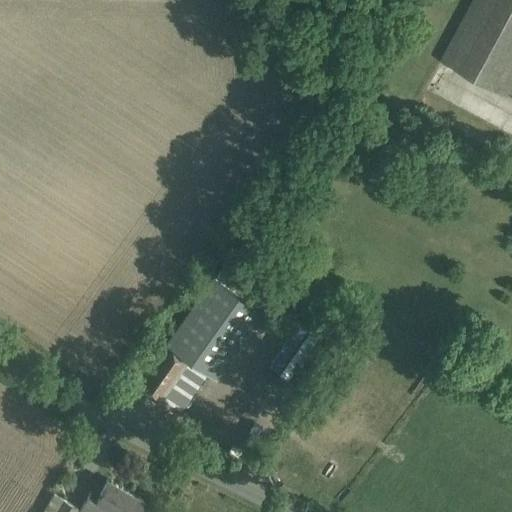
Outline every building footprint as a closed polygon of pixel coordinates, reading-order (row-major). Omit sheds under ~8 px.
[(511,88),(511,0),(472,0),(441,59),(508,95),(511,88)] [(169,342),(138,384),(177,414),(209,371),(218,377),(266,310),(217,276),(214,274),(167,340),(169,342)] [(283,285),(296,292),(302,281),(289,274),(283,285)] [(295,308),(327,327),(335,315),(303,296),(295,308)] [(107,478),(98,493),(91,489),(80,509),(83,511),(136,511),(144,500),(107,478)] [(74,511),(77,507),(54,493),(43,511),(74,511)]
